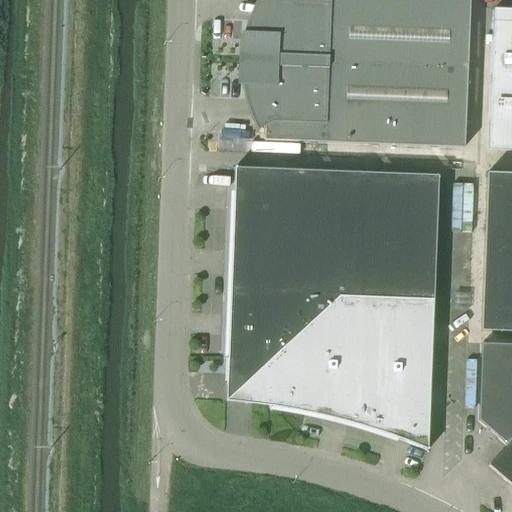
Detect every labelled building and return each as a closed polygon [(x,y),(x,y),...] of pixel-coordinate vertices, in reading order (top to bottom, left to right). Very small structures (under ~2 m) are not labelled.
[(237,34),(236,57),(236,61),(466,69),(468,0),(255,0),(251,10),(246,21),(243,34),(237,34)] [(511,11),(492,10),(487,150),(511,150),(511,11)] [(256,132),(264,128),(263,142),(267,142),(463,149),(466,69),(236,61),(235,87),(241,87),(244,103),(249,117),(256,132)] [(227,359),(226,384),(225,402),(338,297),(433,301),(437,177),(236,169),(236,168),(234,168),(227,357),(226,357),(226,359),(227,359)] [(511,175),(487,175),(484,242),(480,331),(511,332),(511,175)] [(338,297),(225,402),(243,404),(243,403),(268,403),(268,409),(269,410),(269,407),(310,415),(350,424),(389,436),(427,451),(428,450),(427,449),(433,301),(338,297)] [(477,420),(505,445),(487,466),(511,486),(511,345),(480,344),(477,420)]
